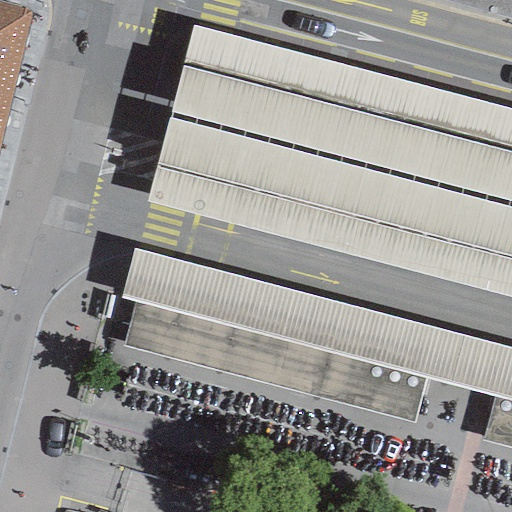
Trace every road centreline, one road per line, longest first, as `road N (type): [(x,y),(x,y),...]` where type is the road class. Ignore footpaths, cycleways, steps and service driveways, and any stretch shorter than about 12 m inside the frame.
road 1 (tertiary): [(100,0),(0,373)]
road 2 (unknown): [(0,386),(352,511)]
road 3 (secondary): [(222,0),(511,68)]
